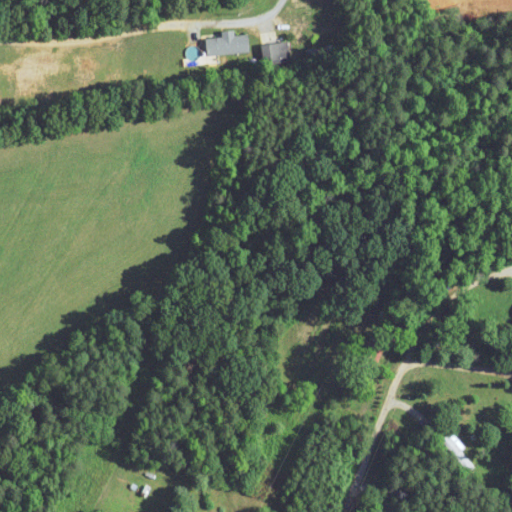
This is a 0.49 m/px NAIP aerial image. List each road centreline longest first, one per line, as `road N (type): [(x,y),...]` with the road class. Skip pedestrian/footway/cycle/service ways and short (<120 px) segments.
road 1 (residential): [(342,511),(410,347)]
road 2 (residential): [(0,43),(53,45),(167,25)]
